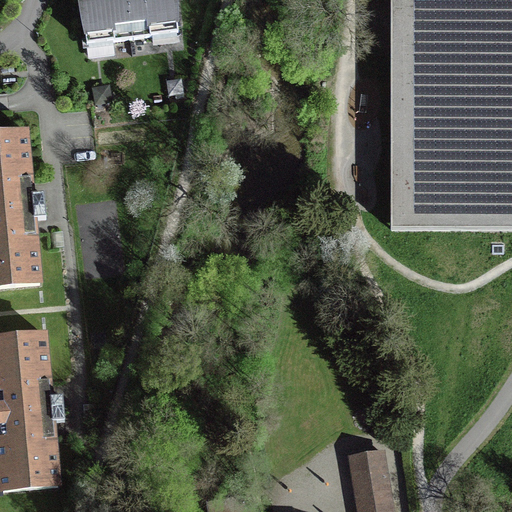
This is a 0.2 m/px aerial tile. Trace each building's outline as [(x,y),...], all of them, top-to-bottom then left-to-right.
[(114,55),(113,42),(152,37),(153,43),(156,45),(177,42),(179,40),(173,0),(80,0),(88,55),(91,58),(114,55)] [(511,0),(391,0),(391,4),(391,231),(511,230),(511,0)] [(0,288),(40,285),(35,236),(28,237),(23,182),(30,181),(26,132),(0,134),(0,288)] [(0,393),(2,393),(6,438),(0,438),(0,458),(3,493),(58,487),(54,439),(47,439),(42,384),(49,384),(44,335),(0,338),(0,393)] [(351,457),(360,511),(391,511),(381,452),(351,457)] [(252,511),(250,497),(210,504),(211,511),(252,511)]
